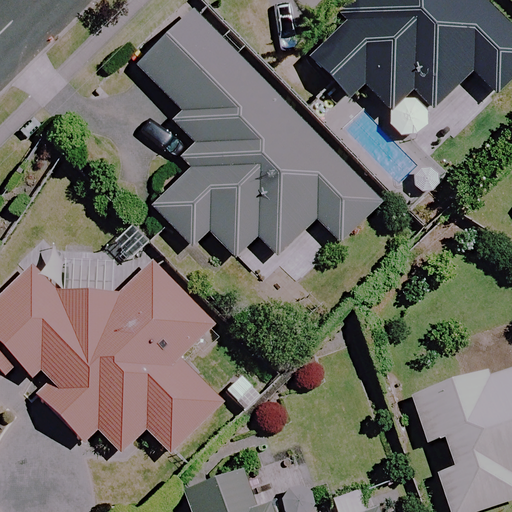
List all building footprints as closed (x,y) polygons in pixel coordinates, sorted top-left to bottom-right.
[(344,0),(362,18),(321,58),(303,76),(340,113),(358,96),(384,123),(413,95),(431,114),(468,79),(487,99),(511,74),(511,40),(472,0),(344,0)] [(163,127),(180,145),(167,157),(181,173),(142,211),(183,252),(199,236),(225,263),(248,241),(268,262),(307,224),(331,250),(373,208),(183,13),(128,67),(175,115),(163,127)] [(0,368),(1,368),(21,388),(29,396),(21,405),(71,454),(87,439),(116,467),(140,442),(163,464),(218,408),(175,365),(210,330),(139,261),(122,279),(90,248),(65,273),(40,249),(20,270),(0,290),(0,368)] [(511,370),(403,399),(416,447),(432,443),(440,474),(424,478),(433,511),(486,511),(511,505),(511,370)] [(260,511),(256,502),(244,507),(228,468),(173,491),(181,511),(260,511)]
